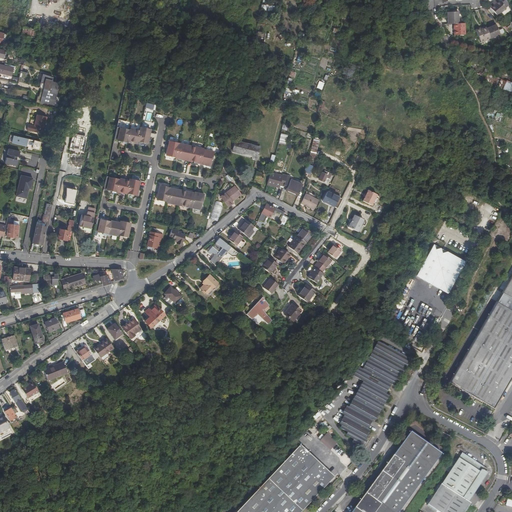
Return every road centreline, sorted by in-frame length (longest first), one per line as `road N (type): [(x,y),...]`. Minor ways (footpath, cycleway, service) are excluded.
road 1 (residential): [(135,287),(258,193),(324,227)]
road 2 (unknown): [(375,456),(350,445),(330,421),(351,372),(376,337),(425,364)]
road 3 (unclassified): [(482,511),(503,478),(501,453),(406,403)]
road 4 (residential): [(135,287),(0,387)]
road 5 (residential): [(135,287),(129,265),(0,253)]
road 6 (residential): [(135,287),(0,321)]
road 7 (unclassified): [(406,403),(375,456),(326,511)]
